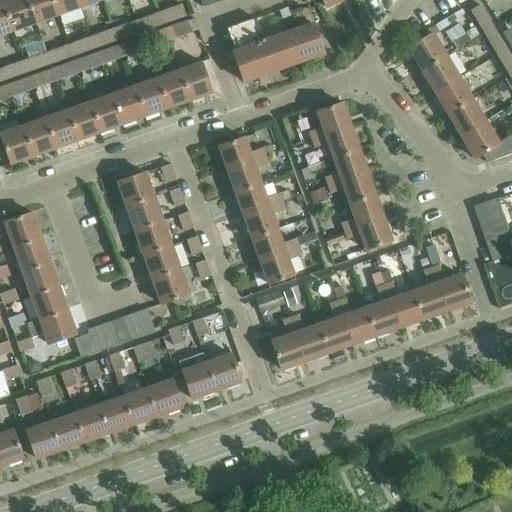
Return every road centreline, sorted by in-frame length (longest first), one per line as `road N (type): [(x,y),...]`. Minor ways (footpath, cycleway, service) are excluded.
road 1 (tertiary): [(18,511),(511,339)]
road 2 (residential): [(0,202),(363,78)]
road 3 (residential): [(363,78),(384,91),(458,179),(478,183),(511,172)]
